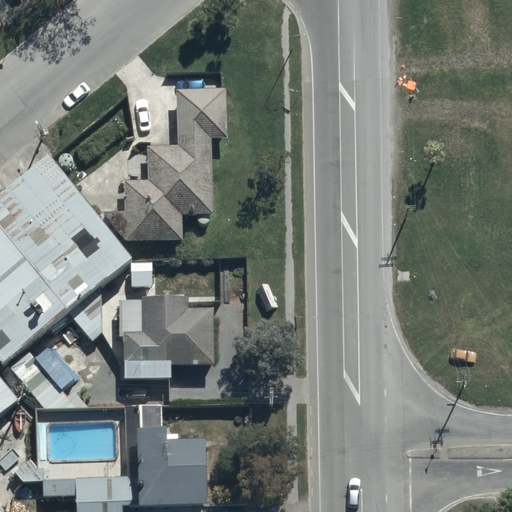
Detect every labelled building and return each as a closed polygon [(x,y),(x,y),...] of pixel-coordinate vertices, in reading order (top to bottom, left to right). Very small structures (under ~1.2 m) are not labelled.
[(511,0),(491,0),(492,23),(511,23),(511,0)] [(229,88),(178,89),(178,145),(149,145),(150,181),(126,181),(126,240),(184,240),(184,215),(214,214),(213,139),(229,138),(229,88)] [(136,258),(52,155),(0,197),(0,357),(5,364),(136,258)] [(247,258),(205,258),(206,296),(248,295),(247,258)] [(153,263),(132,263),(132,289),(154,289),(153,263)] [(126,340),(126,378),(175,378),(175,364),(216,364),(216,308),(191,308),(191,296),(121,296),(121,328),(114,328),(114,340),(126,340)] [(0,416),(20,400),(0,375),(0,416)] [(139,418),(139,442),(140,490),(41,491),(41,510),(76,510),(76,511),(208,511),(208,453),(177,454),(177,448),(167,448),(168,438),(160,438),(160,418),(139,418)]
